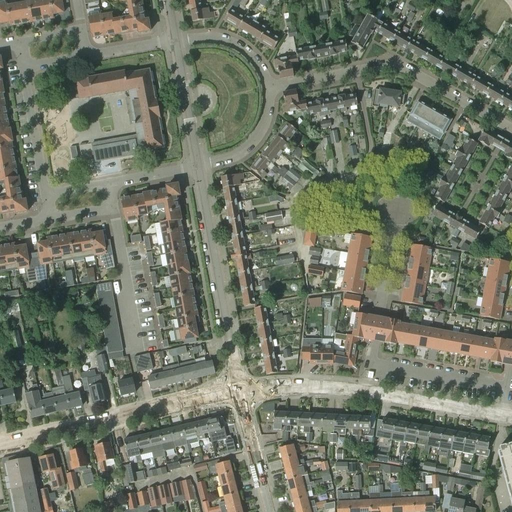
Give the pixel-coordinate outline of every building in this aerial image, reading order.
[(44,0),(38,1),(41,21),(47,20),(47,19),(52,18),(48,0),(44,0)] [(48,0),(52,18),(52,15),(63,13),(60,0),(62,0),(48,0)] [(143,16),(142,10),(142,8),(140,0),(129,0),(120,2),(127,1),(128,11),(125,11),(123,14),(121,17),(122,20),(112,21),(112,22),(114,35),(124,33),(125,33),(132,32),(136,31),(146,29),(143,16)] [(199,0),(188,0),(191,12),(201,10),(199,0)] [(0,24),(8,23),(9,25),(5,1),(0,2),(0,24)] [(6,1),(5,1),(9,25),(14,24),(14,25),(20,24),(17,5),(7,7),(6,1)] [(38,1),(27,3),(31,21),(35,21),(35,22),(41,21),(38,1)] [(359,1),(350,3),(352,10),(360,8),(359,1)] [(410,2),(406,8),(413,13),(417,7),(410,2)] [(27,3),(17,5),(20,24),(26,23),(26,22),(31,21),(27,3)] [(393,8),(390,13),(393,14),(393,15),(398,18),(401,12),(393,8)] [(207,9),(201,10),(191,12),(192,22),(214,18),(213,13),(208,14),(207,9)] [(229,10),(223,20),(227,23),(228,22),(233,25),(233,26),(235,28),(237,27),(242,18),(229,10)] [(445,14),(442,20),(449,24),(453,18),(449,16),(450,13),(446,11),(445,13),(445,14)] [(432,12),(426,22),(432,26),(439,15),(432,12)] [(242,18),(237,27),(249,34),(255,23),(248,18),(250,15),(247,13),(243,19),(242,18)] [(99,36),(103,35),(100,17),(99,14),(88,15),(89,19),(88,19),(91,35),(92,35),(92,38),(99,37),(99,36)] [(114,35),(112,22),(112,21),(111,15),(100,17),(103,35),(104,35),(108,34),(108,35),(114,34),(114,35)] [(296,56),(274,61),(275,69),(278,69),(279,76),(280,75),(281,80),(293,78),(291,66),(298,64),(297,62),(308,60),(308,61),(336,56),(336,54),(347,52),(346,51),(357,49),(360,51),(360,50),(362,50),(370,35),(371,36),(373,32),(406,50),(411,41),(367,16),(350,44),(345,45),(345,42),(295,51),(296,56)] [(255,23),(249,34),(260,41),(265,32),(264,31),(265,28),(255,23)] [(444,25),(441,31),(446,35),(450,29),(444,25)] [(296,30),(287,31),(288,38),(297,37),(296,30)] [(475,30),(471,36),(478,40),(482,35),(475,30)] [(265,32),(260,41),(260,42),(263,44),(264,43),(269,46),(269,48),(273,50),(279,40),(265,32)] [(414,42),(408,52),(423,60),(428,51),(414,42)] [(428,51),(423,60),(438,68),(443,59),(428,51)] [(443,59),(438,68),(452,77),(457,67),(443,59)] [(457,67),(452,77),(467,85),(472,76),(457,67)] [(134,125),(136,136),(85,147),(88,164),(137,155),(136,152),(146,150),(147,151),(162,148),(157,120),(160,120),(156,98),(154,98),(148,70),(124,75),(124,72),(88,78),(88,79),(76,81),(79,99),(91,97),(128,90),(130,98),(126,99),(131,125),(132,125),(133,126),(134,125)] [(475,77),(470,87),(484,95),(489,86),(475,77)] [(56,85),(43,87),(45,97),(58,94),(56,85)] [(489,86),(484,95),(499,103),(504,94),(489,86)] [(284,105),(282,105),(283,113),(306,109),(307,115),(318,113),(319,117),(329,115),(328,111),(357,106),(355,96),(344,97),(344,96),(315,101),(316,103),(305,105),(305,102),(298,103),(296,96),(295,89),(282,92),(283,98),(284,105)] [(374,90),(372,106),(378,107),(378,105),(388,106),(390,90),(380,89),(379,91),(374,90)] [(390,90),(388,106),(400,108),(400,104),(403,105),(404,95),(401,94),(401,92),(390,90)] [(511,98),(504,94),(499,103),(511,110),(511,98)] [(416,102),(405,122),(416,128),(427,108),(416,102)] [(427,108),(416,128),(427,134),(438,115),(427,108)] [(438,115),(427,134),(438,141),(442,134),(449,121),(438,115)] [(279,133),(277,135),(278,137),(277,138),(286,144),(296,131),(286,124),(284,127),(284,129),(281,133),(279,133)] [(6,125),(0,126),(0,137),(10,136),(9,130),(7,130),(6,125)] [(484,129),(477,141),(488,147),(489,145),(495,148),(500,138),(484,129)] [(379,130),(378,137),(383,138),(381,146),(389,147),(391,133),(383,132),(384,131),(379,130)] [(336,131),(328,132),(331,145),(338,143),(336,131)] [(448,135),(442,144),(452,149),(454,145),(451,144),(454,139),(448,135)] [(10,136),(0,137),(0,148),(10,147),(9,142),(11,142),(10,136)] [(328,136),(322,137),(324,151),(331,150),(329,138),(328,138),(328,136)] [(277,138),(269,147),(280,156),(288,146),(286,144),(277,138)] [(459,149),(457,153),(468,159),(477,145),(467,139),(461,150),(459,149)] [(511,145),(505,141),(500,151),(506,154),(504,156),(511,161),(511,164),(511,165),(503,179),(511,184),(511,145)] [(354,146),(348,147),(350,157),(356,156),(354,146)] [(10,147),(0,148),(0,159),(13,157),(12,151),(11,151),(10,147)] [(269,147),(262,157),(272,165),(280,156),(269,147)] [(68,149),(62,150),(65,162),(71,161),(68,149)] [(415,149),(411,155),(419,159),(422,153),(415,149)] [(457,158),(451,169),(460,174),(468,159),(457,153),(454,157),(457,158)] [(13,157),(0,159),(0,170),(14,168),(13,163),(14,163),(13,157)] [(267,168),(272,171),(275,168),(272,165),(262,157),(261,158),(259,158),(258,160),(258,162),(255,166),(253,166),(250,169),(260,177),(267,168)] [(14,168),(0,170),(0,181),(18,178),(17,178),(16,172),(15,173),(14,168)] [(442,178),(440,182),(452,188),(460,174),(451,169),(445,179),(442,178)] [(290,170),(286,176),(295,183),(300,177),(290,170)] [(428,170),(424,177),(430,180),(434,173),(428,170)] [(242,175),(221,178),(223,189),(233,187),(240,186),(239,181),(243,180),(242,175)] [(285,176),(281,182),(290,190),(295,184),(285,176)] [(0,213),(23,210),(18,178),(0,181),(0,185),(5,185),(6,191),(3,191),(0,195),(0,213)] [(511,184),(503,179),(495,194),(504,199),(511,189),(511,184)] [(440,187),(434,198),(443,203),(452,188),(440,182),(438,186),(440,187)] [(233,187),(223,189),(226,206),(236,204),(233,187)] [(174,189),(143,194),(147,215),(146,208),(156,206),(156,209),(162,213),(165,212),(166,222),(160,223),(160,224),(180,220),(174,189)] [(137,197),(133,198),(137,220),(136,216),(147,215),(143,194),(142,194),(143,195),(137,196),(137,197)] [(495,194),(487,208),(499,215),(501,211),(498,210),(504,199),(495,194)] [(122,203),(121,203),(124,219),(125,219),(126,222),(137,220),(133,198),(128,199),(128,198),(121,199),(122,203)] [(236,204),(226,206),(229,222),(239,220),(243,219),(242,214),(238,215),(236,204)] [(436,206),(431,215),(446,223),(451,214),(436,206)] [(487,208),(479,223),(488,229),(494,218),(496,219),(499,215),(487,208)] [(254,212),(247,213),(249,221),(256,220),(254,212)] [(280,212),(264,215),(266,223),(282,220),(280,212)] [(451,214),(446,223),(461,231),(466,222),(461,220),(462,218),(457,216),(456,217),(451,214)] [(511,217),(507,215),(503,222),(509,225),(511,219),(511,217)] [(160,223),(153,224),(155,236),(157,235),(180,231),(179,226),(180,226),(179,221),(180,220),(160,224),(160,223)] [(239,220),(229,222),(231,238),(242,236),(239,220)] [(466,222),(461,231),(475,240),(481,231),(466,222)] [(307,226),(303,245),(313,247),(317,228),(307,226)] [(100,231),(90,232),(94,256),(100,255),(104,270),(114,268),(110,245),(103,246),(101,233),(100,233),(100,231)] [(180,231),(157,235),(159,246),(164,245),(163,245),(183,241),(182,235),(181,236),(180,231)] [(85,232),(79,233),(83,258),(94,256),(90,232),(85,233),(85,232)] [(73,235),(68,236),(72,260),(83,258),(79,233),(73,234),(73,235)] [(344,235),(343,243),(350,244),(348,254),(367,257),(371,238),(351,235),(351,236),(344,235)] [(63,236),(57,237),(62,262),(72,260),(68,236),(64,237),(63,236)] [(139,236),(130,237),(131,244),(141,242),(139,236)] [(242,236),(231,238),(234,255),(245,253),(242,236)] [(52,239),(47,240),(51,264),(62,262),(57,237),(51,238),(52,239)] [(39,257),(33,258),(37,282),(38,282),(40,290),(46,289),(44,281),(46,280),(45,265),(51,264),(47,240),(47,242),(36,244),(39,257)] [(163,245),(164,245),(165,256),(184,252),(183,248),(184,247),(183,241),(163,245)] [(412,245),(408,264),(428,268),(431,249),(412,245)] [(8,246),(2,247),(7,271),(17,270),(13,246),(8,247),(8,246)] [(13,246),(17,270),(24,268),(28,283),(37,282),(33,258),(27,259),(25,246),(14,248),(13,246)] [(309,248),(307,255),(318,257),(320,250),(309,248)] [(184,252),(165,256),(167,266),(187,263),(186,257),(185,257),(184,252)] [(348,254),(345,272),(364,276),(367,257),(348,254)] [(245,255),(235,257),(238,275),(249,273),(246,261),(251,260),(250,256),(246,256),(245,255)] [(293,255),(275,258),(276,266),(294,263),(293,255)] [(490,260),(486,279),(506,282),(509,263),(490,260)] [(187,263),(167,266),(169,277),(188,274),(187,269),(188,269),(187,263)] [(408,264),(405,283),(424,287),(428,268),(408,264)] [(309,266),(307,274),(321,277),(322,269),(309,266)] [(337,271),(336,281),(343,282),(341,291),(360,295),(364,276),(345,272),(337,271)] [(249,273),(238,275),(241,291),(251,289),(256,288),(255,283),(251,284),(249,273)] [(188,274),(169,277),(171,287),(191,284),(190,278),(188,278),(188,274)] [(486,279),(483,297),(502,302),(506,282),(486,279)] [(110,291),(109,284),(109,283),(95,286),(96,293),(110,291)] [(405,283),(401,302),(421,306),(424,287),(405,283)] [(191,284),(171,287),(173,298),(191,295),(191,290),(192,290),(191,284)] [(251,289),(241,291),(244,307),(254,305),(251,289)] [(111,297),(110,291),(96,293),(97,300),(111,297)] [(191,295),(173,298),(175,309),(194,305),(193,299),(192,299),(191,295)] [(344,295),(342,305),(358,308),(360,298),(344,295)] [(113,304),(111,297),(97,300),(99,307),(113,304)] [(483,297),(479,316),(499,320),(502,302),(483,297)] [(16,300),(2,304),(4,313),(19,310),(16,300)] [(114,311),(113,304),(99,307),(100,313),(114,311)] [(194,305),(175,309),(177,319),(196,316),(196,315),(195,316),(194,311),(196,311),(194,305)] [(265,308),(254,309),(257,326),(268,324),(265,308)] [(115,318),(114,311),(100,313),(101,320),(115,318)] [(354,326),(367,328),(375,330),(377,318),(356,314),(354,326)] [(179,330),(173,330),(173,331),(194,327),(193,323),(197,322),(196,316),(177,319),(179,330)] [(116,324),(115,318),(101,320),(102,327),(116,324)] [(375,330),(384,331),(397,333),(399,322),(377,318),(375,330)] [(397,333),(394,345),(395,345),(395,342),(406,344),(409,326),(399,325),(399,322),(397,333)] [(118,331),(116,324),(102,327),(104,334),(118,331)] [(268,324),(257,326),(260,342),(271,341),(268,324)] [(346,336),(364,339),(364,340),(373,341),(375,330),(367,328),(354,326),(352,337),(346,336)] [(409,326),(406,344),(416,346),(419,328),(409,326)] [(194,327),(173,331),(175,342),(197,338),(196,332),(194,332),(194,327)] [(419,328),(416,346),(427,348),(430,330),(419,328)] [(373,341),(383,343),(394,345),(397,333),(384,331),(375,330),(373,341)] [(430,330),(427,348),(437,350),(441,332),(430,330)] [(17,331),(9,333),(13,349),(21,347),(17,331)] [(119,338),(118,331),(104,334),(105,340),(119,338)] [(441,332),(437,350),(448,352),(451,334),(441,332)] [(451,334),(448,352),(459,354),(462,336),(451,334)] [(332,347),(332,365),(332,363),(353,366),(358,339),(364,340),(364,339),(346,336),(343,353),(332,351),(332,347)] [(462,336),(459,354),(469,356),(473,338),(462,336)] [(120,345),(119,338),(105,340),(106,347),(120,345)] [(473,338),(469,356),(480,358),(483,340),(473,338)] [(483,340),(480,358),(490,359),(490,362),(492,351),(494,339),(493,342),(483,340)] [(492,351),(505,353),(511,354),(511,342),(494,339),(492,351)] [(271,341),(260,342),(263,359),(274,357),(271,341)] [(121,352),(120,345),(106,347),(107,354),(121,352)] [(302,348),(302,360),(310,360),(310,364),(321,365),(321,347),(310,346),(310,348),(302,348)] [(200,347),(188,350),(189,356),(197,354),(197,353),(201,352),(200,347)] [(321,347),(321,365),(332,365),(332,347),(321,347)] [(490,362),(502,365),(510,366),(511,366),(511,362),(511,354),(505,353),(492,351),(490,362)] [(121,352),(107,354),(108,361),(123,358),(121,352)] [(149,354),(133,358),(137,374),(145,372),(143,363),(150,361),(149,354)] [(105,355),(95,357),(99,373),(109,371),(105,355)] [(274,357),(263,359),(266,375),(277,373),(274,357)] [(212,362),(196,366),(198,378),(215,374),(212,362)] [(196,366),(179,370),(182,382),(198,378),(196,366)] [(58,387),(51,389),(56,412),(69,409),(62,378),(61,378),(58,367),(53,368),(58,387)] [(179,370),(163,374),(166,386),(182,382),(179,370)] [(163,374),(147,378),(150,390),(166,386),(163,374)] [(69,376),(62,378),(69,409),(82,406),(79,393),(73,395),(69,376)] [(131,380),(118,383),(121,397),(135,394),(131,380)] [(102,385),(88,388),(92,404),(94,403),(94,405),(99,404),(99,402),(106,400),(102,385)] [(42,391),(38,392),(44,416),(56,412),(51,389),(51,393),(43,395),(42,391)] [(12,390),(0,392),(0,395),(3,406),(15,403),(12,390)] [(38,392),(25,395),(31,419),(44,416),(38,392)] [(273,412),(272,430),(285,430),(285,413),(273,412)] [(285,430),(284,432),(289,432),(290,426),(297,427),(297,414),(285,413),(285,430)] [(302,433),(306,433),(308,433),(309,427),(309,414),(297,414),(297,427),(303,427),(302,433)] [(309,414),(309,427),(321,428),(321,415),(309,414)] [(327,434),(329,435),(332,435),(332,431),(333,416),(321,415),(321,428),(327,428),(327,434)] [(333,416),(332,431),(336,431),(338,435),(344,435),(344,429),(345,416),(333,416)] [(345,416),(344,429),(356,430),(357,417),(345,416)] [(354,436),(353,440),(359,441),(359,436),(372,437),(373,430),(369,430),(369,418),(357,417),(356,430),(356,436),(354,436)] [(217,418),(205,421),(208,433),(220,430),(217,418)] [(377,419),(376,430),(380,431),(380,432),(377,446),(383,447),(385,433),(392,434),(394,421),(382,419),(382,420),(377,419)] [(205,421),(193,423),(198,443),(198,441),(205,439),(203,434),(208,433),(205,421)] [(394,421),(392,434),(391,440),(400,442),(403,442),(406,423),(394,421)] [(193,423),(182,426),(187,449),(190,448),(189,445),(198,443),(193,423)] [(400,442),(399,446),(405,447),(405,443),(414,445),(418,426),(406,423),(403,442),(400,442)] [(182,426),(170,429),(173,442),(180,440),(182,447),(184,446),(184,450),(187,449),(182,426)] [(414,445),(423,446),(424,446),(426,447),(430,428),(418,426),(414,445)] [(165,430),(159,432),(163,452),(175,449),(173,442),(170,429),(169,429),(168,427),(164,428),(165,430)] [(439,443),(441,430),(430,428),(426,447),(429,447),(433,448),(434,442),(439,443)] [(441,430),(439,443),(438,449),(447,450),(450,451),(453,432),(441,430)] [(159,432),(147,434),(151,453),(163,450),(163,452),(159,432)] [(447,450),(446,455),(452,456),(453,451),(462,453),(465,434),(453,432),(450,451),(447,450)] [(147,434),(135,437),(140,456),(151,453),(147,434)] [(462,453),(474,455),(477,436),(465,434),(462,453)] [(335,436),(335,444),(349,444),(349,436),(335,436)] [(477,436),(474,455),(488,458),(489,451),(487,451),(489,438),(477,436)] [(135,437),(123,440),(128,459),(140,457),(140,456),(135,437)] [(235,453),(232,440),(225,441),(227,451),(228,454),(235,453)] [(108,443),(95,447),(99,463),(103,479),(108,477),(106,466),(112,464),(111,460),(112,459),(108,443)] [(511,511),(511,443),(499,447),(499,449),(511,501),(511,511)] [(292,446),(279,449),(281,460),(295,456),(292,446)] [(72,470),(73,474),(74,473),(82,472),(83,476),(82,476),(85,487),(94,485),(91,474),(90,474),(89,469),(86,470),(85,466),(86,466),(84,457),(83,458),(81,450),(69,453),(71,463),(70,463),(71,470),(72,470)] [(446,455),(446,459),(448,459),(447,467),(452,468),(454,460),(453,459),(454,456),(452,456),(446,455)] [(52,456),(39,459),(42,473),(48,472),(53,489),(64,487),(59,469),(55,470),(52,456)] [(295,456),(281,460),(284,470),(304,465),(303,463),(303,460),(296,461),(295,456)] [(29,459),(6,463),(13,503),(9,503),(11,511),(15,511),(14,511),(46,511),(45,501),(37,502),(35,492),(29,459)] [(190,460),(178,463),(180,469),(191,466),(190,460)] [(178,462),(167,464),(168,471),(180,469),(178,463),(178,462)] [(228,462),(215,466),(217,476),(231,473),(228,462)] [(332,462),(325,464),(327,472),(334,470),(332,462)] [(205,463),(192,467),(194,473),(207,470),(205,463)] [(379,463),(368,463),(368,471),(379,471),(379,463)] [(134,464),(126,466),(130,484),(138,482),(134,464)] [(304,465),(284,470),(287,481),(306,476),(304,468),(304,465)] [(165,467),(156,468),(157,475),(167,473),(165,467)] [(156,468),(147,470),(148,477),(157,475),(156,468)] [(459,471),(458,477),(469,479),(470,473),(459,471)] [(74,473),(73,474),(66,475),(70,491),(78,490),(74,473)] [(231,473),(217,476),(220,487),(234,483),(231,473)] [(470,473),(469,479),(484,482),(485,476),(470,473)] [(306,476),(287,481),(289,491),(309,486),(308,483),(306,476)] [(371,495),(371,489),(366,490),(366,476),(361,477),(362,496),(371,495)] [(448,478),(437,476),(437,482),(446,484),(445,490),(451,492),(453,484),(454,479),(448,478)] [(187,481),(181,482),(183,492),(189,491),(187,481)] [(204,481),(197,483),(201,501),(208,499),(204,481)] [(180,482),(169,484),(169,485),(171,497),(172,498),(183,496),(180,482)] [(234,483),(220,487),(223,497),(237,494),(234,483)] [(478,484),(476,496),(482,497),(484,485),(478,484)] [(169,485),(160,487),(162,499),(171,497),(169,485)] [(309,486),(289,491),(292,501),(306,498),(305,493),(310,491),(310,488),(309,486)] [(147,489),(151,509),(161,507),(157,487),(147,489)] [(417,498),(412,499),(412,511),(423,511),(422,492),(425,492),(425,488),(420,488),(420,492),(417,492),(417,498)] [(49,500),(47,489),(38,491),(35,492),(37,502),(45,501),(49,500)] [(398,493),(390,494),(390,511),(401,511),(401,489),(398,489),(398,493)] [(403,489),(401,489),(401,511),(412,511),(412,499),(412,493),(403,493),(403,489)] [(145,491),(136,493),(139,507),(141,507),(142,511),(143,511),(150,511),(149,504),(148,505),(145,491)] [(425,492),(422,492),(423,511),(426,511),(434,511),(434,498),(432,498),(428,498),(428,492),(425,492)] [(133,493),(126,495),(129,511),(137,509),(133,493)] [(347,494),(347,502),(347,511),(358,511),(358,501),(359,501),(358,493),(347,494)] [(219,506),(215,508),(215,511),(218,511),(221,511),(221,510),(226,508),(225,508),(239,504),(237,494),(223,497),(224,503),(219,504),(219,506)] [(374,501),(369,501),(369,511),(380,511),(379,494),(377,494),(374,495),(374,501)] [(382,494),(379,494),(380,511),(390,511),(390,494),(382,494)] [(450,499),(447,511),(460,511),(462,507),(462,508),(465,496),(458,494),(457,500),(450,499)] [(474,511),(474,510),(479,511),(482,497),(476,496),(473,510),(462,508),(462,507),(460,511),(474,511)] [(306,498),(292,501),(295,511),(309,508),(308,506),(314,505),(313,502),(307,503),(306,498)] [(369,511),(369,501),(359,501),(358,501),(358,511),(369,511)] [(325,502),(318,504),(319,509),(325,507),(325,511),(335,508),(334,502),(326,504),(325,502)] [(347,511),(347,502),(336,502),(336,511),(347,511)]
